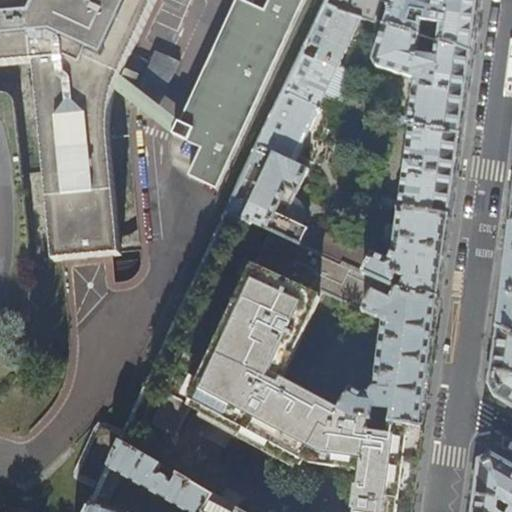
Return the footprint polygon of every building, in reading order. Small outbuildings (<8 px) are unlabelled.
[(0,0),(0,65),(44,61),(63,246),(64,256),(72,256),(129,250),(117,140),(117,133),(117,125),(119,114),(123,93),(147,100),(145,105),(171,112),(191,66),(166,55),(162,64),(139,54),(162,0),(0,0)] [(244,0),(231,0),(174,131),(198,145),(185,174),(214,190),(301,0),(265,0),(262,8),(244,0)] [(300,60),(285,93),(319,109),(325,112),(327,106),(329,103),(336,107),(338,106),(340,106),(356,72),(345,67),(367,21),(339,12),(341,7),(328,0),(305,49),(318,55),(313,66),(300,60)] [(328,0),(341,7),(339,12),(367,21),(374,23),(381,3),(381,0),(328,0)] [(421,38),(439,44),(472,55),(478,14),(479,0),(393,0),(391,7),(381,3),(374,23),(385,27),(421,38)] [(472,55),(439,44),(437,60),(419,57),(421,38),(385,27),(374,61),(377,68),(416,81),(412,117),(392,114),(390,127),(411,130),(462,137),(467,96),(472,55)] [(319,109),(285,93),(259,149),(293,165),(319,109)] [(462,137),(411,130),(400,206),(379,203),(378,204),(390,210),(399,212),(451,218),(456,180),(462,137)] [(293,165),(259,149),(227,217),(250,226),(252,224),(271,232),(303,247),(305,241),(307,238),(310,231),(286,220),(308,172),(293,165)] [(451,218),(399,212),(397,228),(389,226),(386,228),(384,237),(387,240),(396,241),(395,251),(389,261),(376,255),(375,256),(316,232),(308,250),(380,281),(383,283),(401,291),(410,295),(440,300),(445,258),(448,242),(451,218)] [(497,328),(511,337),(511,222),(511,223),(504,275),(497,328)] [(411,511),(413,503),(419,455),(423,429),(391,424),(374,422),(355,419),(339,410),(279,377),(322,296),(364,314),(380,281),(308,250),(303,247),(271,232),(255,268),(230,318),(214,354),(191,408),(301,467),(304,461),(310,464),(362,471),(359,488),(357,488),(354,511),(356,511),(411,511)] [(352,388),(339,410),(355,419),(374,422),(375,411),(389,412),(391,416),(391,424),(423,429),(432,358),(440,300),(410,295),(401,291),(396,302),(378,293),(383,283),(380,281),(364,314),(377,320),(382,318),(381,319),(381,321),(382,323),(383,324),(373,391),(370,393),(370,396),(362,394),(352,388)] [(511,337),(497,328),(493,357),(492,369),(489,385),(496,398),(511,407),(511,337)] [(176,437),(191,408),(167,393),(152,424),(176,437)] [(171,482),(162,477),(158,480),(155,479),(161,468),(121,444),(102,487),(89,511),(209,511),(217,499),(180,478),(173,489),(170,487),(171,482)] [(511,511),(511,464),(493,454),(479,460),(473,506),(472,511),(511,511)] [(217,498),(217,499),(209,511),(242,511),(243,511),(217,498)]
